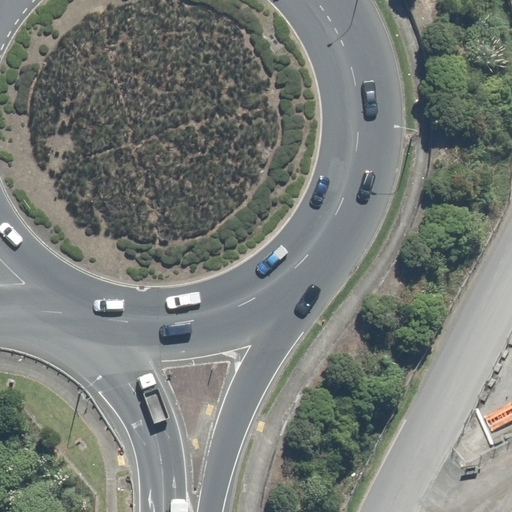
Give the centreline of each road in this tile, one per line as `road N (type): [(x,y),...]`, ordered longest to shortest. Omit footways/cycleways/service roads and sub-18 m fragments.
road 1 (secondary): [(319,210),(203,511)]
road 2 (primary): [(319,210),(278,258),(224,291),(162,304),(99,296)]
road 3 (secondary): [(181,511),(141,384),(99,296)]
road 4 (primary): [(311,0),(336,48),(346,103),(341,159),(319,210)]
road 5 (primary): [(99,296),(48,273),(0,227)]
